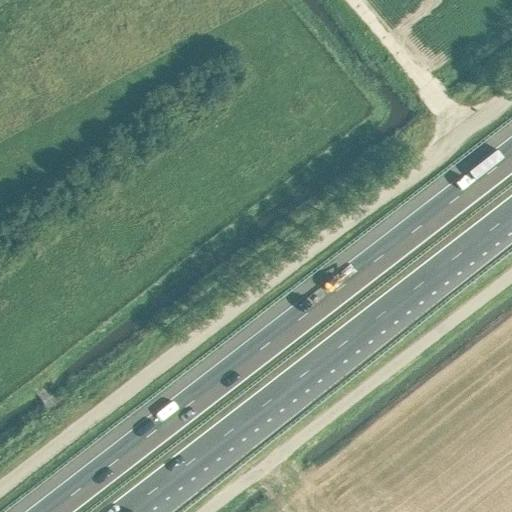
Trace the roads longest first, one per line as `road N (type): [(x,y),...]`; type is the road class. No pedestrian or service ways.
road 1 (unclassified): [(0,489),(466,138)]
road 2 (motorway): [(511,156),(50,511)]
road 3 (motorway): [(124,511),(511,212)]
road 4 (unclassified): [(222,511),(511,280)]
road 5 (unclassified): [(466,138),(349,0)]
